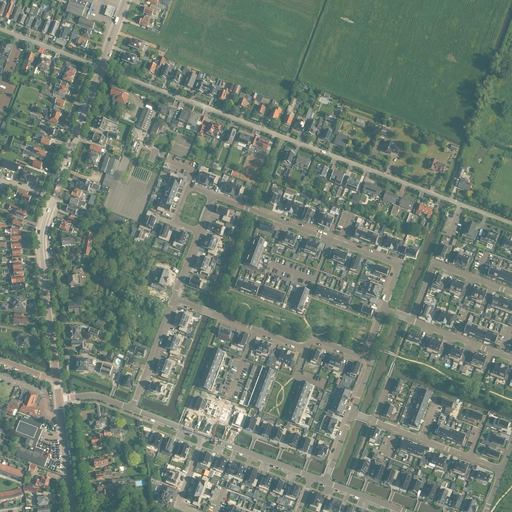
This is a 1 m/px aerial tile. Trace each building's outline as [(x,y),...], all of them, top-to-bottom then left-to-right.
[(70,0),(69,2),(66,11),(87,19),(93,0),(70,0)] [(10,1),(4,17),(8,19),(10,15),(12,15),(15,7),(11,5),(13,2),(10,1)] [(25,25),(30,27),(34,16),(36,17),(39,9),(32,6),(31,9),(30,13),(25,25)] [(150,9),(146,7),(146,9),(145,9),(145,10),(144,10),(144,11),(144,12),(143,13),(152,16),(153,13),(156,14),(157,11),(160,12),(161,10),(151,6),(150,9)] [(117,9),(109,7),(106,16),(113,18),(117,9)] [(16,8),(11,19),(16,21),(19,13),(22,13),(23,10),(16,8)] [(69,21),(72,15),(66,13),(64,19),(69,21)] [(18,22),(23,24),(26,17),(21,15),(18,22)] [(36,17),(32,27),(37,29),(39,25),(42,26),(44,22),(40,20),(41,19),(36,17)] [(81,17),(79,23),(93,29),(95,22),(81,17)] [(144,19),(142,18),(141,20),(139,24),(148,27),(149,24),(152,25),(153,23),(154,20),(145,17),(144,19)] [(46,20),(41,32),(47,34),(51,23),(46,20)] [(54,22),(49,34),(54,36),(59,23),(54,22)] [(62,30),(59,38),(64,39),(65,37),(68,37),(71,28),(66,26),(64,31),(62,30)] [(83,35),(89,38),(92,31),(85,28),(83,35)] [(78,36),(72,34),(71,38),(76,40),(75,43),(78,44),(78,45),(82,46),(81,46),(86,48),(87,44),(88,40),(80,37),(78,36)] [(130,42),(129,45),(129,46),(136,48),(136,49),(139,50),(139,49),(142,51),(145,44),(132,39),(131,41),(130,42)] [(0,54),(3,56),(5,56),(4,59),(8,61),(10,54),(7,53),(6,53),(4,53),(7,45),(0,42),(0,54)] [(22,69),(26,70),(29,61),(32,62),(35,55),(29,53),(26,60),(25,59),(22,69)] [(123,56),(122,59),(123,59),(123,60),(129,63),(132,64),(133,64),(136,65),(137,61),(146,64),(147,62),(148,58),(141,55),(140,58),(125,53),(124,55),(124,56),(123,56)] [(40,58),(37,66),(48,70),(51,61),(44,59),(44,60),(40,58)] [(151,63),(151,64),(149,63),(146,69),(147,70),(148,70),(148,71),(149,72),(151,73),(153,73),(155,69),(156,69),(156,68),(157,69),(158,66),(161,67),(164,59),(161,58),(160,62),(156,60),(154,64),(151,63)] [(165,65),(161,77),(162,78),(163,78),(164,78),(165,79),(168,71),(169,71),(169,72),(173,73),(175,67),(172,66),(171,67),(165,65)] [(66,73),(74,76),(75,76),(76,76),(76,74),(75,73),(76,71),(64,66),(63,68),(65,69),(64,73),(66,73)] [(187,69),(185,75),(188,76),(184,85),(192,88),(197,76),(189,73),(190,70),(187,69)] [(176,71),(172,81),(173,81),(173,82),(174,82),(175,82),(177,83),(181,73),(176,71)] [(197,87),(196,90),(199,91),(199,92),(202,93),(202,92),(203,93),(204,91),(206,85),(207,83),(203,82),(204,80),(202,79),(204,74),(200,72),(197,80),(200,81),(199,83),(198,83),(197,87)] [(63,76),(62,80),(72,83),(72,82),(73,82),(74,82),(74,81),(74,80),(73,80),(74,77),(72,76),(66,74),(64,73),(63,76)] [(206,85),(204,91),(208,93),(207,94),(213,97),(214,94),(216,95),(222,80),(219,79),(217,85),(213,84),(212,87),(206,85)] [(221,91),(219,90),(217,95),(219,96),(218,99),(225,101),(226,99),(224,98),(227,93),(228,93),(228,91),(232,92),(235,85),(231,84),(229,90),(226,89),(225,92),(221,91)] [(59,93),(54,91),(53,94),(54,94),(63,98),(64,94),(66,95),(67,93),(69,94),(70,91),(68,90),(68,89),(57,85),(56,87),(61,89),(59,93)] [(235,85),(232,93),(237,95),(239,90),(240,90),(241,87),(235,85)] [(112,100),(125,105),(129,95),(122,93),(122,92),(112,88),(110,95),(113,96),(112,100)] [(248,96),(246,95),(241,93),(240,97),(241,99),(238,106),(239,106),(239,107),(240,107),(241,107),(244,108),(247,101),(247,100),(248,96)] [(62,100),(63,98),(54,94),(53,97),(52,99),(57,100),(55,104),(63,107),(65,102),(62,100)] [(257,94),(255,100),(261,102),(263,96),(257,94)] [(266,104),(263,103),(262,106),(260,105),(257,113),(258,113),(258,114),(259,115),(260,114),(263,115),(265,108),(265,107),(266,104)] [(174,118),(172,118),(173,114),(170,113),(171,109),(159,104),(157,112),(168,116),(166,122),(172,124),(174,118)] [(45,111),(44,112),(59,118),(60,116),(61,115),(61,114),(61,113),(61,112),(59,111),(60,109),(54,107),(52,113),(45,111)] [(147,131),(154,112),(144,108),(137,127),(147,131)] [(276,111),(272,110),(269,118),(276,120),(279,113),(280,113),(281,110),(277,108),(276,111)] [(135,119),(136,114),(122,109),(121,114),(135,119)] [(313,110),(310,109),(306,120),(299,117),(297,120),(299,121),(296,129),(300,130),(302,127),(303,127),(305,122),(304,122),(305,120),(309,122),(313,110)] [(174,118),(172,124),(177,126),(179,121),(187,124),(188,123),(191,114),(183,111),(182,114),(176,111),(174,118)] [(44,112),(44,115),(47,116),(46,119),(57,123),(58,123),(59,121),(58,120),(59,118),(44,112)] [(291,113),(288,112),(287,115),(286,115),(285,119),(286,119),(284,123),(286,124),(286,125),(289,126),(289,125),(290,125),(293,118),(290,117),(291,113)] [(199,118),(191,114),(188,123),(187,124),(187,125),(191,127),(190,128),(194,130),(194,132),(197,133),(200,126),(197,125),(199,118)] [(109,121),(101,118),(97,128),(105,131),(109,121)] [(307,128),(305,132),(308,133),(313,135),(314,132),(315,132),(316,128),(320,130),(324,121),(318,119),(318,121),(311,118),(310,120),(309,120),(306,128),(307,128)] [(207,127),(205,133),(217,138),(219,132),(222,133),(223,130),(221,130),(223,126),(217,124),(217,125),(211,123),(209,128),(207,127)] [(44,134),(45,132),(53,135),(54,134),(55,133),(54,132),(55,129),(44,125),(41,133),(44,134)] [(153,126),(150,134),(153,135),(154,132),(157,133),(159,128),(154,126),(153,126)] [(322,139),(329,141),(332,132),(326,129),(322,139)] [(236,132),(235,132),(235,131),(233,130),(232,131),(230,130),(227,138),(226,138),(224,142),(231,144),(236,132)] [(37,132),(35,137),(42,140),(41,143),(49,146),(49,145),(50,145),(51,144),(50,143),(51,140),(50,140),(51,137),(37,132)] [(109,132),(107,136),(116,140),(118,135),(109,132)] [(105,146),(108,138),(100,135),(95,133),(93,140),(97,141),(96,143),(105,146)] [(338,136),(336,141),(338,142),(337,145),(346,148),(350,137),(340,133),(338,136)] [(242,134),(239,142),(247,145),(245,151),(248,152),(250,148),(251,144),(248,143),(250,137),(242,134)] [(258,137),(254,136),(251,144),(253,145),(254,146),(255,145),(257,146),(257,147),(266,150),(269,142),(260,138),(259,141),(257,140),(258,137)] [(383,151),(391,154),(392,151),(398,154),(400,147),(394,145),(394,144),(387,141),(383,151)] [(32,147),(30,152),(33,153),(32,156),(35,157),(36,154),(45,158),(47,154),(46,154),(47,152),(38,149),(39,146),(33,144),(32,147)] [(104,153),(101,152),(102,148),(91,144),(90,149),(103,154),(104,153)] [(89,152),(85,162),(94,165),(98,156),(97,156),(98,154),(91,151),(91,153),(89,152)] [(285,154),(283,162),(287,164),(288,163),(290,164),(294,154),(289,152),(287,155),(285,154)] [(119,162),(115,160),(105,157),(100,171),(114,177),(119,162)] [(298,157),(295,165),(307,170),(311,162),(305,160),(302,159),(302,158),(298,157)] [(34,162),(33,166),(41,169),(43,163),(31,159),(31,161),(34,162)] [(434,171),(435,169),(438,170),(437,171),(443,173),(445,166),(438,163),(438,162),(431,159),(430,162),(429,162),(428,164),(428,165),(429,165),(428,169),(434,171)] [(318,165),(316,171),(316,172),(318,173),(318,175),(325,178),(324,180),(327,181),(330,175),(327,173),(329,169),(318,165)] [(462,165),(460,169),(457,178),(461,180),(458,187),(469,191),(471,184),(468,183),(469,180),(465,179),(462,178),(464,171),(466,171),(467,167),(462,165)] [(18,178),(17,180),(28,184),(29,182),(36,184),(38,178),(31,175),(32,173),(21,169),(18,177),(18,178)] [(330,181),(335,183),(339,172),(334,170),(330,181)] [(200,171),(197,177),(200,178),(199,182),(203,184),(205,185),(209,175),(203,172),(200,171)] [(345,174),(339,172),(335,183),(341,186),(345,174)] [(171,173),(168,182),(179,186),(181,180),(176,178),(177,175),(171,173)] [(209,175),(205,185),(208,186),(212,187),(214,183),(217,184),(219,178),(216,177),(209,175)] [(346,188),(351,190),(355,178),(350,176),(346,188)] [(361,181),(355,178),(351,190),(356,192),(361,181)] [(83,183),(78,181),(76,186),(88,191),(90,186),(92,187),(99,190),(100,186),(93,184),(89,183),(90,182),(84,180),(83,183)] [(8,189),(10,183),(4,181),(2,187),(8,189)] [(225,181),(223,187),(226,188),(225,192),(229,193),(228,194),(231,195),(235,184),(229,182),(228,182),(225,181)] [(168,182),(166,187),(177,191),(179,186),(168,182)] [(367,183),(366,186),(365,186),(363,192),(371,195),(371,196),(376,198),(378,194),(380,195),(382,189),(374,187),(374,186),(367,183)] [(235,184),(231,195),(234,196),(234,195),(238,197),(240,193),(242,194),(245,188),(242,187),(235,184)] [(166,187),(164,192),(175,196),(177,191),(166,187)] [(75,188),(72,195),(83,200),(84,197),(81,196),(83,191),(75,188)] [(16,195),(23,197),(22,200),(29,202),(30,202),(30,201),(31,200),(30,199),(31,196),(27,195),(28,192),(19,189),(16,195)] [(268,203),(267,204),(268,204),(273,206),(274,206),(276,201),(278,202),(281,195),(278,194),(273,192),(272,191),(272,192),(271,194),(268,204),(268,203)] [(390,193),(386,191),(383,200),(395,204),(398,196),(390,194),(390,193)] [(164,192),(162,197),(173,201),(175,196),(164,192)] [(365,196),(359,194),(356,202),(362,205),(365,196)] [(162,197),(161,202),(172,206),(173,201),(162,197)] [(284,197),(282,203),(285,204),(283,210),(282,210),(290,213),(294,202),(287,200),(287,198),(284,197)] [(72,198),(69,205),(72,206),(77,208),(77,207),(80,208),(82,205),(85,206),(86,203),(83,202),(72,198)] [(410,201),(403,198),(400,206),(411,210),(414,201),(410,200),(410,201)] [(161,202),(157,210),(163,212),(164,209),(170,211),(172,206),(161,202)] [(294,202),(290,213),(297,216),(297,215),(299,209),(302,211),(304,205),(301,204),(300,205),(294,202)] [(16,215),(24,219),(25,218),(25,217),(26,216),(26,215),(27,212),(19,209),(19,208),(9,204),(7,209),(11,211),(11,209),(15,210),(15,211),(14,212),(15,213),(15,214),(16,214),(16,215)] [(427,206),(421,204),(420,207),(418,206),(415,214),(419,216),(421,212),(424,213),(427,206)] [(90,214),(85,213),(85,212),(69,206),(67,212),(78,216),(88,220),(90,214)] [(424,213),(428,215),(427,218),(430,220),(433,212),(432,211),(433,208),(427,206),(424,213)] [(219,207),(216,213),(223,216),(222,220),(230,223),(231,218),(229,217),(231,211),(219,207)] [(306,207),(302,219),(308,222),(310,217),(312,218),(315,212),(312,211),(312,209),(306,207)] [(148,211),(145,220),(148,221),(146,227),(152,229),(154,226),(155,223),(156,219),(153,218),(155,213),(148,211)] [(320,213),(318,219),(321,220),(319,225),(324,227),(329,213),(324,211),(323,214),(320,213)] [(125,219),(111,213),(108,219),(123,225),(125,219)] [(329,213),(324,227),(330,229),(332,224),(335,225),(337,219),(334,218),(335,216),(329,213)] [(12,226),(13,225),(21,228),(21,227),(22,227),(22,225),(23,222),(12,218),(11,220),(14,221),(12,226)] [(61,229),(72,233),(74,229),(71,228),(72,225),(71,225),(71,224),(64,221),(62,226),(61,229)] [(212,223),(210,230),(216,232),(215,233),(219,234),(220,233),(221,234),(223,227),(224,224),(216,221),(215,224),(212,223)] [(261,222),(259,228),(273,233),(275,227),(261,222)] [(356,223),(354,229),(357,230),(354,237),(360,239),(364,228),(359,226),(359,224),(356,223)] [(466,226),(464,230),(466,230),(464,234),(469,235),(468,238),(475,241),(477,234),(473,232),(476,226),(474,225),(470,223),(470,224),(468,223),(467,226),(466,226)] [(8,229),(8,234),(11,234),(13,234),(20,235),(20,234),(21,234),(21,232),(20,231),(20,229),(12,228),(12,227),(12,226),(9,226),(8,229)] [(164,226),(159,238),(168,242),(172,232),(169,231),(170,228),(164,226)] [(364,228),(360,239),(365,241),(369,230),(364,228)] [(369,230),(365,241),(370,243),(374,232),(369,230)] [(481,238),(480,241),(494,246),(498,235),(499,235),(499,234),(498,234),(495,233),(494,232),(492,231),(491,231),(491,232),(487,230),(487,231),(486,233),(483,232),(481,238)] [(175,238),(172,246),(176,247),(177,245),(183,247),(184,244),(187,235),(181,232),(178,239),(175,238)] [(282,236),(279,244),(287,247),(292,234),(286,232),(285,237),(282,236)] [(374,232),(370,243),(376,245),(378,238),(381,239),(383,233),(380,232),(380,234),(374,232)] [(93,234),(87,233),(83,255),(88,256),(90,245),(92,245),(93,234)] [(13,236),(13,234),(11,234),(8,234),(6,234),(6,236),(10,236),(10,238),(13,238),(13,242),(21,242),(21,236),(13,236)] [(292,234),(287,247),(296,250),(299,243),(296,241),(297,237),(292,234)] [(384,234),(382,239),(385,240),(383,246),(383,247),(390,249),(394,236),(388,234),(387,235),(384,234)] [(208,236),(206,242),(218,246),(221,238),(214,235),(213,238),(208,236)] [(394,236),(390,249),(397,252),(399,246),(402,247),(404,241),(401,240),(400,241),(394,239),(395,236),(394,236)] [(505,237),(502,246),(511,250),(511,237),(510,237),(510,238),(509,239),(505,237)] [(75,238),(62,239),(62,246),(76,245),(75,238)] [(256,238),(254,243),(265,248),(265,247),(263,247),(265,241),(256,238)] [(304,244),(302,249),(305,250),(304,252),(310,254),(314,242),(309,240),(307,245),(304,244)] [(12,243),(6,243),(6,242),(0,241),(0,246),(6,246),(12,246),(12,249),(21,248),(22,248),(21,245),(20,245),(20,243),(12,243)] [(206,242),(203,247),(209,249),(208,252),(214,255),(218,246),(206,242)] [(314,242),(310,254),(318,257),(321,250),(318,249),(320,244),(314,242)] [(254,243),(252,249),(263,253),(265,248),(254,243)] [(438,256),(438,257),(443,258),(444,259),(444,258),(446,254),(449,255),(451,247),(448,246),(449,246),(449,245),(448,245),(443,243),(442,244),(438,256)] [(404,247),(401,253),(404,254),(405,254),(415,258),(418,252),(417,252),(407,248),(404,247)] [(252,249),(250,254),(261,258),(263,253),(252,249)] [(331,254),(329,260),(332,261),(332,260),(338,262),(337,264),(342,252),(336,250),(336,251),(334,255),(331,254)] [(456,252),(454,257),(457,258),(455,263),(460,265),(465,253),(459,251),(459,253),(456,252)] [(337,265),(336,267),(341,269),(342,266),(346,268),(348,260),(345,259),(347,255),(347,254),(342,252),(337,264),(337,265)] [(465,253),(460,265),(466,268),(468,263),(471,264),(473,258),(470,257),(470,255),(465,253)] [(250,254),(248,259),(259,263),(261,258),(250,254)] [(199,260),(198,263),(210,267),(213,259),(207,256),(206,259),(200,257),(199,260)] [(354,258),(350,270),(358,274),(361,266),(358,265),(360,261),(360,260),(355,258),(354,258)] [(248,259),(246,264),(257,268),(259,263),(248,259)] [(197,266),(196,268),(201,270),(200,274),(208,277),(209,273),(208,272),(210,267),(198,263),(197,265),(197,266)] [(492,264),(487,275),(493,277),(497,266),(492,264)] [(373,270),(373,271),(374,271),(373,274),(380,277),(381,274),(386,276),(386,275),(388,270),(389,270),(388,270),(384,268),(383,268),(379,266),(378,266),(376,265),(375,265),(373,270)] [(497,266),(493,277),(498,279),(502,268),(497,266)] [(168,270),(160,267),(158,271),(159,271),(157,277),(155,276),(167,281),(168,278),(169,274),(167,273),(168,270)] [(75,273),(75,275),(68,276),(69,286),(71,286),(71,288),(76,287),(75,285),(78,285),(81,284),(80,273),(83,272),(82,268),(76,269),(76,268),(72,268),(72,273),(75,273)] [(502,268),(498,279),(503,281),(507,270),(502,268)] [(511,271),(507,270),(503,281),(508,283),(511,273),(511,271)] [(431,287),(437,290),(437,289),(438,289),(441,290),(443,282),(440,281),(442,277),(442,276),(436,274),(434,280),(433,280),(432,283),(433,283),(431,287)] [(167,281),(155,276),(151,287),(161,290),(162,286),(164,287),(166,284),(167,281)] [(192,278),(189,285),(201,290),(204,284),(206,285),(208,281),(200,278),(199,281),(192,278)] [(239,278),(235,287),(241,289),(245,278),(244,280),(239,278)] [(241,289),(246,291),(250,280),(245,278),(241,289)] [(250,280),(246,291),(251,293),(255,282),(250,280)] [(366,287),(365,288),(379,293),(381,287),(376,285),(377,282),(371,280),(370,283),(369,282),(367,288),(366,287)] [(447,288),(446,290),(449,291),(449,292),(454,294),(454,295),(459,282),(453,280),(452,285),(449,284),(448,285),(447,288)] [(255,282),(251,293),(257,295),(261,284),(255,282)] [(459,282),(454,295),(459,298),(460,296),(463,297),(466,290),(463,289),(464,285),(465,284),(459,282)] [(320,284),(315,295),(321,297),(325,286),(320,284)] [(265,285),(261,295),(266,297),(270,287),(265,285)] [(325,286),(321,297),(326,299),(330,288),(325,286)] [(270,287),(266,297),(271,299),(275,289),(270,287)] [(298,287),(296,293),(308,297),(310,291),(298,287)] [(471,291),(469,297),(472,298),(471,301),(476,303),(481,289),(476,287),(474,292),(471,291)] [(330,288),(326,299),(331,301),(335,290),(334,292),(329,290),(330,288)] [(365,288),(363,293),(366,294),(365,297),(371,299),(372,296),(377,298),(379,293),(365,288)] [(275,289),(271,299),(276,301),(280,291),(275,289)] [(481,289),(476,303),(482,305),(482,304),(485,305),(488,297),(485,296),(487,291),(481,289)] [(335,290),(331,301),(336,303),(340,292),(335,290)] [(280,291),(276,301),(282,303),(286,293),(280,291)] [(340,292),(336,303),(341,305),(345,294),(340,292)] [(296,293),(294,298),(306,302),(308,297),(296,293)] [(345,294),(341,305),(347,307),(348,304),(349,300),(351,296),(345,294)] [(489,302),(487,308),(490,309),(491,307),(496,309),(500,298),(495,296),(492,303),(489,302)] [(294,298),(293,303),(304,307),(306,302),(294,298)] [(500,298),(496,309),(501,311),(505,300),(500,298)] [(15,299),(13,310),(24,311),(26,310),(27,301),(15,299)] [(505,300),(501,311),(506,313),(510,302),(505,300)] [(293,303),(290,308),(302,313),(304,307),(293,303)] [(361,312),(361,313),(361,312),(371,316),(373,310),(368,308),(369,305),(364,303),(362,306),(363,306),(363,307),(361,312)] [(420,315),(420,316),(421,316),(426,318),(427,318),(428,313),(431,314),(434,307),(431,306),(431,305),(426,303),(425,303),(424,306),(424,307),(420,315)] [(69,312),(72,312),(75,312),(75,315),(81,315),(80,304),(69,305),(69,312)] [(438,308),(436,314),(438,315),(436,321),(443,324),(447,313),(440,310),(441,309),(438,308)] [(176,319),(189,324),(191,319),(193,315),(186,313),(185,316),(179,314),(178,316),(177,316),(176,319)] [(447,313),(443,324),(450,326),(452,320),(455,321),(457,315),(454,314),(454,316),(447,313)] [(14,319),(14,324),(27,326),(28,318),(22,318),(22,314),(15,314),(14,319)] [(176,322),(175,325),(180,327),(179,330),(186,333),(187,329),(189,324),(176,319),(175,322),(176,322)] [(103,328),(105,323),(98,320),(96,325),(103,328)] [(464,332),(469,335),(473,323),(468,321),(467,323),(467,324),(464,332)] [(473,323),(469,335),(474,336),(479,325),(473,323)] [(479,325),(474,336),(479,338),(484,327),(479,325)] [(82,338),(81,328),(83,328),(89,330),(88,333),(97,336),(99,331),(90,328),(83,326),(81,326),(71,326),(72,339),(82,338)] [(484,327),(479,338),(484,340),(489,329),(484,327)] [(221,328),(217,337),(231,342),(235,334),(232,333),(231,333),(221,329),(221,328)] [(489,329),(484,340),(489,342),(494,331),(489,329)] [(494,331),(489,342),(495,344),(498,336),(498,335),(499,333),(494,331)] [(17,333),(16,338),(21,339),(20,347),(29,347),(30,337),(23,337),(23,333),(17,333)] [(421,344),(424,338),(410,333),(407,339),(421,344)] [(237,338),(234,345),(243,348),(248,336),(242,334),(240,339),(237,338)] [(170,337),(168,342),(180,347),(182,342),(183,342),(184,339),(176,336),(175,339),(170,337)] [(426,342),(424,348),(427,349),(426,352),(431,354),(436,340),(431,338),(429,343),(426,342)] [(72,341),(72,347),(80,346),(80,351),(86,351),(85,340),(80,341),(80,340),(72,341)] [(436,340),(431,354),(432,354),(432,353),(437,355),(438,353),(441,354),(443,348),(440,347),(442,342),(436,340)] [(256,345),(254,351),(257,352),(256,354),(261,357),(266,343),(261,341),(259,346),(256,345)] [(135,342),(133,347),(136,348),(135,353),(137,354),(137,355),(141,356),(141,355),(144,356),(147,349),(139,347),(140,344),(135,342)] [(168,342),(165,348),(171,350),(170,353),(178,356),(179,353),(176,351),(178,346),(180,347),(168,342)] [(266,343),(261,357),(262,355),(267,357),(268,356),(271,357),(273,351),(270,350),(272,345),(266,343)] [(448,350),(445,357),(454,360),(453,361),(458,348),(453,346),(451,351),(448,350)] [(458,348),(453,361),(459,363),(460,361),(463,362),(465,356),(462,355),(464,350),(458,348)] [(214,349),(212,355),(223,360),(226,353),(214,349)] [(276,354),(274,360),(276,361),(277,361),(277,360),(284,363),(288,352),(281,349),(281,350),(279,356),(276,354)] [(310,362),(310,363),(315,365),(316,365),(316,364),(319,365),(321,359),(318,358),(320,353),(321,353),(320,353),(315,351),(314,350),(314,351),(313,351),(312,354),(313,354),(311,360),(310,360),(311,360),(310,362)] [(288,352),(284,363),(291,365),(290,367),(293,368),(295,362),(293,361),(295,355),(288,352)] [(470,358),(467,364),(476,368),(480,355),(475,353),(475,354),(473,358),(470,357),(470,358)] [(212,355),(210,362),(221,366),(223,360),(212,355)] [(328,358),(325,364),(328,365),(327,368),(333,370),(338,357),(332,355),(331,359),(328,358)] [(480,355),(476,368),(481,370),(482,368),(485,369),(487,363),(484,362),(486,358),(486,357),(480,355)] [(338,357),(333,370),(338,372),(339,371),(342,372),(345,365),(342,364),(343,359),(338,357)] [(159,365),(171,370),(173,365),(175,362),(168,359),(167,362),(161,360),(160,363),(160,362),(159,365)] [(210,362),(207,368),(219,373),(221,366),(210,362)] [(350,367),(347,374),(350,375),(350,376),(349,376),(350,376),(355,378),(355,379),(356,378),(357,375),(357,374),(358,374),(359,371),(358,371),(360,366),(360,365),(355,363),(354,363),(353,368),(350,367)] [(489,368),(487,374),(490,375),(490,376),(497,378),(502,365),(494,363),(495,363),(492,369),(489,368)] [(158,369),(157,371),(163,373),(161,376),(167,379),(168,376),(169,376),(171,370),(159,365),(159,366),(158,368),(158,369)] [(502,365),(497,378),(504,381),(504,380),(507,381),(509,375),(506,374),(508,368),(509,368),(502,365)] [(263,367),(260,374),(271,378),(274,371),(263,367)] [(207,368),(205,375),(216,379),(219,373),(207,368)] [(260,374),(258,380),(269,384),(271,378),(260,374)] [(205,375),(202,381),(214,385),(216,379),(205,375)] [(127,376),(123,385),(125,386),(124,387),(128,388),(130,388),(131,386),(132,387),(134,381),(133,381),(134,379),(127,376)] [(258,380),(255,386),(267,391),(269,384),(258,380)] [(392,394),(398,396),(403,382),(397,380),(392,394)] [(202,381),(200,388),(211,392),(214,385),(202,381)] [(152,383),(150,389),(153,391),(153,392),(159,394),(159,393),(160,393),(163,387),(165,388),(166,385),(160,382),(159,385),(152,383)] [(302,382),(299,388),(312,393),(314,387),(302,382)] [(337,385),(336,388),(338,389),(336,394),(347,398),(349,393),(342,390),(343,387),(337,385)] [(255,386),(253,393),(264,397),(267,391),(255,386)] [(299,388),(297,395),(309,400),(312,393),(299,388)] [(421,389),(419,394),(429,398),(431,393),(421,389)] [(15,409),(35,417),(38,409),(35,408),(36,405),(33,404),(34,403),(38,405),(41,397),(29,392),(23,390),(22,390),(21,392),(22,393),(19,401),(14,399),(15,396),(18,397),(19,395),(13,392),(8,406),(15,409)] [(253,393),(250,399),(262,403),(264,397),(253,393)] [(336,394),(334,399),(345,403),(347,398),(336,394)] [(419,394),(417,399),(427,403),(429,398),(419,394)] [(297,395),(295,401),(307,406),(309,400),(297,395)] [(196,397),(192,408),(193,408),(193,409),(197,410),(199,411),(200,406),(204,407),(207,401),(203,400),(196,397)] [(209,399),(206,409),(209,410),(208,414),(215,417),(219,406),(213,403),(214,401),(209,399)] [(250,399),(248,406),(259,410),(262,403),(250,399)] [(332,404),(344,408),(345,403),(334,399),(336,400),(335,405),(332,404)] [(417,399),(415,404),(425,408),(427,403),(417,399)] [(443,399),(441,405),(446,407),(445,410),(451,412),(452,413),(453,410),(454,410),(457,404),(443,399)] [(295,401),(292,408),(305,412),(307,406),(295,401)] [(383,416),(390,418),(394,407),(394,408),(394,407),(395,404),(389,402),(388,405),(387,405),(384,416),(383,416)] [(328,409),(327,412),(333,414),(334,411),(341,414),(344,408),(332,404),(330,410),(328,409)] [(415,404),(413,409),(423,413),(425,408),(415,404)] [(15,409),(8,406),(7,408),(5,412),(15,416),(17,410),(15,409)] [(230,407),(230,410),(223,407),(219,419),(226,421),(228,415),(231,416),(234,409),(230,407)] [(235,408),(233,414),(237,416),(233,424),(234,424),(234,425),(237,426),(237,425),(240,427),(245,415),(241,414),(243,410),(235,408)] [(292,408),(290,414),(302,419),(305,412),(292,408)] [(413,409),(411,414),(422,418),(423,413),(413,409)] [(471,410),(467,419),(474,422),(476,419),(480,421),(481,421),(483,415),(471,410)] [(325,415),(322,422),(335,427),(337,420),(331,418),(332,415),(327,413),(325,416),(325,415)] [(18,426),(15,434),(25,438),(37,443),(40,435),(42,430),(40,429),(42,425),(40,425),(41,422),(34,419),(33,422),(22,417),(23,415),(19,414),(15,423),(16,423),(15,425),(18,426)] [(290,414),(287,421),(300,425),(302,419),(290,414)] [(411,414),(409,419),(420,423),(422,418),(411,414)] [(106,416),(98,417),(98,419),(89,421),(90,425),(94,425),(95,430),(100,429),(102,428),(101,424),(107,423),(106,416)] [(250,417),(246,429),(253,431),(255,424),(258,426),(261,419),(258,418),(257,419),(250,417)] [(495,424),(494,427),(501,430),(502,427),(507,429),(508,429),(507,429),(510,423),(509,423),(500,419),(498,418),(497,418),(497,419),(495,424)] [(409,419),(407,425),(418,429),(420,423),(409,419)] [(264,421),(262,427),(265,428),(262,435),(269,438),(273,425),(267,423),(264,421)] [(438,421),(436,426),(439,427),(436,434),(436,435),(442,437),(446,426),(441,424),(441,422),(438,421)] [(322,422),(318,432),(325,435),(326,432),(332,434),(335,427),(322,422)] [(446,426),(442,437),(447,439),(451,428),(446,426)] [(277,427),(272,439),(279,442),(282,435),(285,436),(288,429),(284,428),(283,429),(277,427)] [(369,441),(369,442),(375,444),(375,443),(378,444),(381,437),(378,436),(380,431),(374,428),(374,429),(370,438),(369,442),(369,441)] [(451,428),(447,439),(452,441),(456,430),(451,428)] [(456,430),(452,441),(457,443),(461,432),(460,434),(455,432),(456,430)] [(291,431),(289,437),(292,438),(290,444),(292,446),(295,448),(296,447),(301,435),(294,432),(294,433),(291,431)] [(461,432),(457,443),(462,445),(463,444),(465,437),(468,438),(470,433),(467,432),(467,434),(461,432)] [(492,434),(489,440),(492,441),(499,444),(503,445),(505,439),(500,437),(501,435),(494,432),(493,435),(492,434)] [(93,439),(92,439),(92,443),(93,443),(94,447),(104,446),(103,434),(96,435),(96,436),(95,437),(95,438),(93,439)] [(158,435),(155,434),(154,436),(151,435),(149,441),(152,442),(151,445),(158,447),(162,436),(161,436),(162,435),(158,434),(158,435)] [(304,437),(300,449),(307,452),(309,445),(312,446),(314,440),(311,439),(304,437)] [(25,438),(23,444),(30,446),(35,448),(36,447),(37,446),(36,445),(37,443),(25,438)] [(167,438),(163,450),(168,452),(167,454),(172,456),(175,449),(172,447),(174,441),(172,440),(169,439),(168,439),(167,438)] [(319,440),(316,448),(320,449),(317,456),(324,458),(325,455),(326,455),(328,449),(327,449),(328,446),(322,443),(323,441),(319,440)] [(398,447),(396,453),(399,454),(400,452),(405,454),(410,442),(404,440),(401,448),(398,447)] [(410,442),(405,454),(410,456),(415,444),(410,442)] [(178,446),(174,457),(179,459),(180,457),(185,458),(189,447),(188,446),(188,445),(184,444),(184,445),(182,444),(181,447),(178,446)] [(415,444),(410,456),(415,457),(420,446),(415,444)] [(485,453),(484,454),(485,454),(488,455),(497,459),(498,459),(498,458),(500,454),(500,453),(499,453),(495,451),(496,448),(489,445),(488,448),(487,448),(486,448),(485,453)] [(43,451),(35,448),(30,446),(29,450),(20,447),(16,456),(44,467),(47,460),(40,457),(43,451)] [(420,446),(415,457),(421,459),(420,462),(423,463),(423,462),(424,459),(425,457),(422,456),(425,448),(420,446)] [(202,458),(200,464),(207,467),(206,467),(210,469),(212,463),(209,462),(211,455),(204,452),(204,454),(203,454),(201,458),(202,458)] [(427,460),(426,463),(429,464),(429,463),(436,466),(435,468),(440,455),(433,452),(433,453),(431,459),(428,458),(427,460)] [(440,455),(435,468),(445,472),(448,465),(445,464),(447,458),(440,455)] [(216,460),(213,469),(216,470),(222,473),(227,461),(220,458),(219,461),(216,460)] [(107,459),(94,461),(95,464),(94,464),(94,466),(95,466),(95,467),(105,466),(104,462),(107,462),(107,459)] [(362,460),(358,471),(365,474),(365,472),(367,472),(370,463),(363,460),(363,461),(362,460)] [(453,464),(450,472),(459,475),(463,463),(458,460),(456,465),(453,464)] [(376,462),(373,469),(377,470),(374,477),(375,478),(374,478),(378,480),(379,479),(381,480),(385,469),(379,466),(380,464),(376,462)] [(227,469),(225,476),(228,477),(228,476),(234,478),(238,465),(233,463),(230,470),(227,469)] [(463,463),(459,475),(467,478),(470,471),(467,470),(469,465),(463,463)] [(0,472),(6,475),(9,468),(1,465),(0,468),(0,472)] [(168,465),(167,469),(169,470),(167,475),(171,476),(169,482),(175,484),(177,479),(178,479),(179,476),(178,476),(179,473),(174,471),(175,468),(168,465)] [(238,465),(234,478),(239,479),(238,481),(242,482),(244,475),(241,474),(244,467),(238,465)] [(6,475),(14,478),(16,471),(9,468),(6,475)] [(104,475),(111,474),(111,471),(110,472),(110,468),(104,469),(105,472),(96,473),(96,476),(96,479),(97,478),(97,479),(104,478),(104,475)] [(250,470),(246,480),(253,483),(252,486),(255,487),(258,480),(255,479),(257,472),(250,470)] [(388,470),(384,481),(391,484),(393,479),(396,480),(400,472),(396,470),(395,472),(388,470)] [(24,473),(16,471),(14,478),(22,480),(24,473)] [(402,471),(399,478),(403,480),(400,487),(407,490),(411,478),(407,476),(408,473),(402,471)] [(488,482),(490,476),(476,471),(473,477),(488,482)] [(41,476),(41,477),(39,476),(37,477),(34,485),(38,486),(38,485),(42,487),(47,489),(50,479),(45,477),(45,478),(41,476)] [(262,477),(259,487),(268,490),(273,478),(273,477),(270,476),(269,477),(266,476),(265,478),(262,477)] [(196,479),(194,484),(206,488),(209,480),(203,478),(202,481),(196,479)] [(97,486),(98,488),(97,488),(97,490),(98,490),(98,491),(102,491),(103,495),(109,494),(109,495),(111,494),(112,494),(112,490),(116,489),(120,488),(120,484),(118,484),(118,483),(123,482),(123,479),(109,481),(110,484),(97,486)] [(414,480),(410,491),(417,494),(419,487),(423,489),(426,480),(422,479),(421,482),(414,480)] [(277,480),(272,492),(279,494),(279,495),(282,496),(284,490),(281,489),(284,482),(277,480)] [(428,481),(425,488),(429,490),(426,497),(433,500),(437,488),(433,487),(435,483),(428,481)] [(194,484),(193,489),(204,493),(206,488),(194,484)] [(162,485),(158,495),(162,497),(160,501),(162,502),(161,503),(165,505),(166,504),(168,504),(169,501),(170,498),(171,495),(166,493),(167,492),(169,488),(162,485)] [(289,487),(285,497),(295,500),(300,488),(293,486),(292,489),(289,487)] [(191,494),(202,498),(204,493),(193,489),(191,494)] [(439,497),(437,501),(444,504),(447,496),(450,497),(452,491),(447,489),(446,491),(440,489),(437,496),(439,497)] [(13,492),(15,499),(24,496),(21,490),(13,492)] [(15,499),(13,492),(6,493),(7,500),(15,499)] [(455,498),(452,507),(459,509),(463,498),(456,496),(457,493),(454,492),(452,497),(455,498)] [(191,494),(189,499),(194,501),(193,504),(199,506),(202,498),(191,494)] [(315,494),(310,506),(317,508),(316,511),(318,511),(319,511),(322,505),(319,503),(322,497),(315,494)] [(37,497),(37,501),(36,501),(36,504),(38,504),(38,508),(48,507),(47,496),(37,497)] [(325,506),(323,511),(324,511),(332,511),(336,502),(331,500),(328,507),(325,506)] [(466,500),(463,508),(465,508),(464,511),(465,511),(471,511),(472,511),(474,511),(477,506),(474,505),(475,503),(468,500),(468,501),(466,500)] [(336,502),(332,511),(341,511),(339,511),(342,504),(336,502),(337,502),(336,502)] [(229,503),(227,509),(230,510),(228,511),(235,511),(237,506),(229,503)]
